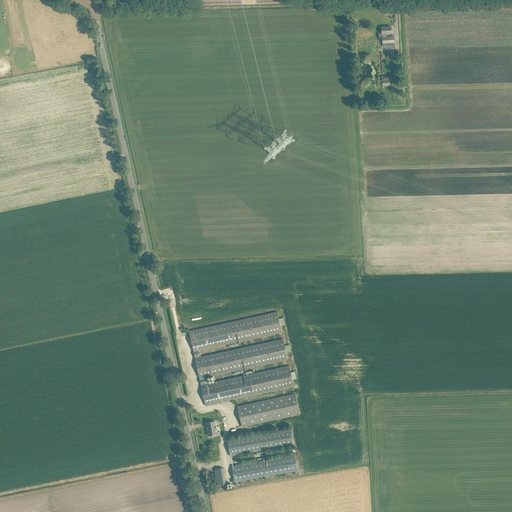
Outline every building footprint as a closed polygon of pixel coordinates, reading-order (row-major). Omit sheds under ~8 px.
[(381,27),(382,32),(382,33),(378,34),(379,38),(382,37),(383,46),(395,45),(394,36),(387,37),(387,33),(391,33),(391,26),(381,27)] [(279,319),(277,312),(189,331),(205,405),(210,404),(294,386),(292,379),(296,378),(295,372),(291,372),(289,366),(206,384),(204,377),(288,359),(287,353),(291,352),(289,345),(285,346),(284,339),(200,357),(198,351),(282,333),(280,325),(285,325),(283,318),(279,319)] [(242,427),(300,414),(295,393),(237,406),(242,427)] [(216,429),(215,421),(206,423),(207,426),(208,426),(209,435),(217,434),(216,429)] [(290,429),(247,436),(227,440),(230,456),(293,445),(290,429)] [(294,455),(237,465),(232,466),(235,482),(297,471),(294,455)] [(218,485),(226,484),(223,468),(215,469),(218,485)]
